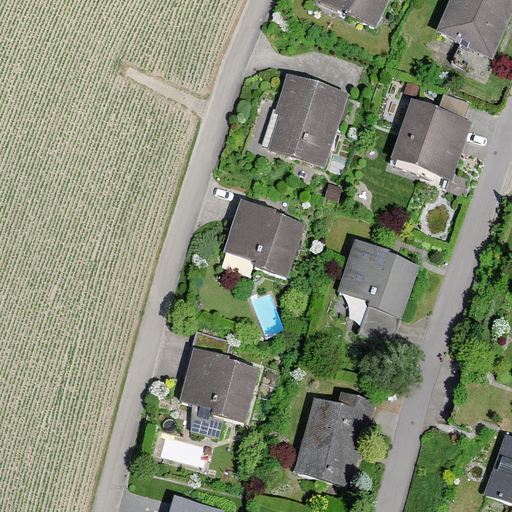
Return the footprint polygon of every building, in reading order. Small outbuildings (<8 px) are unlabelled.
[(383,0),(320,0),(320,2),(373,25),(383,0)] [(511,24),(511,0),(459,0),(446,32),(500,55),(511,24)] [(350,89),(294,73),(272,150),(327,166),(350,89)] [(472,119),(418,97),(387,171),(441,193),(472,119)] [(247,195),(227,251),(292,274),(312,218),(247,195)] [(358,241),(337,297),(402,320),(422,265),(358,241)] [(204,343),(184,399),(249,423),(269,367),(204,343)] [(360,414),(318,403),(298,477),(340,488),(360,414)] [(511,431),(491,481),(511,490),(511,431)] [(222,511),(223,510),(176,498),(172,511),(222,511)]
